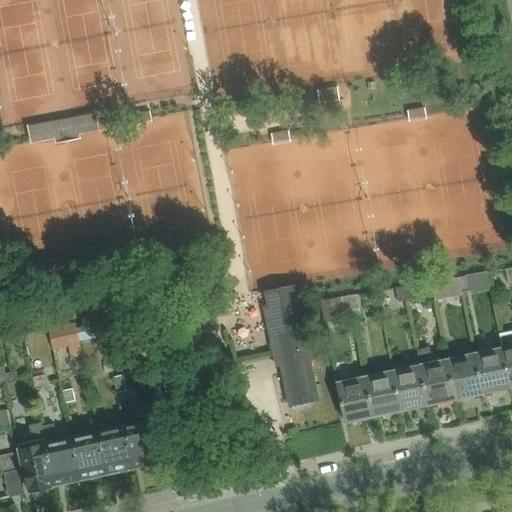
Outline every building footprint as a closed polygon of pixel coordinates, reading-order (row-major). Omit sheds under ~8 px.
[(32,143),(33,143),(102,129),(100,118),(77,122),(76,118),(29,127),(32,143)] [(462,292),(470,291),(468,277),(459,278),(462,292)] [(462,292),(459,278),(451,280),(454,294),(462,292)] [(95,283),(51,293),(56,314),(100,304),(95,283)] [(432,283),(406,287),(408,302),(435,297),(432,283)] [(399,303),(408,302),(406,287),(397,289),(399,303)] [(267,316),(276,362),(279,375),(283,375),(291,415),(320,409),(312,369),(317,368),(305,308),(302,309),(299,294),(268,300),(271,315),(267,316)] [(348,297),(350,311),(360,309),(358,296),(348,297)] [(341,320),(338,299),(320,302),(323,323),(341,320)] [(193,330),(216,326),(212,303),(189,307),(193,330)] [(84,357),(76,321),(48,327),(53,350),(68,346),(71,359),(84,357)] [(511,346),(503,348),(511,389),(511,388),(511,346)] [(418,351),(421,365),(430,406),(457,400),(448,360),(432,363),(429,348),(418,351)] [(503,348),(476,354),(484,394),(511,389),(503,348)] [(484,394),(476,354),(448,360),(457,400),(484,394)] [(430,406),(421,365),(393,371),(401,412),(430,406)] [(0,384),(13,382),(11,373),(5,375),(4,368),(0,369),(0,384)] [(393,371),(366,377),(374,418),(401,412),(393,371)] [(45,376),(34,378),(36,388),(46,386),(45,376)] [(123,376),(114,378),(117,393),(126,391),(123,376)] [(346,424),(374,418),(366,377),(337,383),(346,424)] [(16,383),(7,384),(10,394),(18,393),(16,383)] [(72,390),(64,392),(66,403),(75,401),(72,390)] [(0,417),(1,420),(0,420),(0,428),(10,426),(7,411),(0,412),(0,417)] [(150,416),(123,422),(134,468),(160,462),(154,432),(150,416)] [(123,422),(97,427),(108,473),(134,468),(123,422)] [(54,425),(44,427),(56,485),(82,479),(71,433),(58,436),(54,425)] [(56,487),(56,485),(44,427),(42,427),(45,439),(19,444),(30,493),(56,487)] [(97,427),(71,433),(82,479),(108,473),(97,427)] [(24,494),(14,451),(0,454),(0,461),(8,498),(24,494)]
